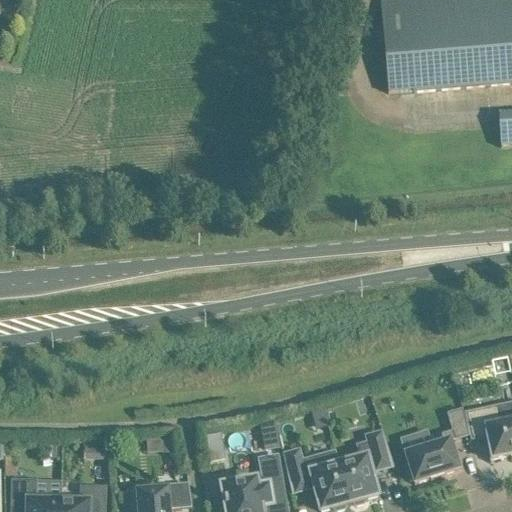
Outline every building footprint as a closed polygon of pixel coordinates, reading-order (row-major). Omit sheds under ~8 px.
[(0,0),(0,8),(12,11),(14,0),(0,0)] [(511,1),(507,2),(507,0),(422,0),(380,4),(388,95),(511,85),(511,1)] [(500,127),(501,149),(511,148),(511,116),(499,117),(500,127)] [(472,442),(488,439),(490,453),(488,453),(491,465),(505,462),(505,461),(511,460),(511,463),(511,424),(501,427),(497,409),(466,416),(472,442)] [(470,438),(462,411),(447,416),(455,443),(470,438)] [(275,425),(260,428),(264,454),(279,452),(275,425)] [(447,435),(429,440),(432,450),(406,458),(409,467),(405,468),(411,484),(414,483),(415,486),(430,482),(431,483),(444,479),(444,477),(459,473),(450,444),(447,435)] [(362,462),(338,468),(350,507),(353,507),(357,509),(363,507),(366,503),(368,503),(368,502),(378,499),(370,472),(376,471),(376,473),(390,469),(390,468),(393,467),(383,436),(381,437),(380,436),(366,439),(368,446),(358,449),(362,462)] [(173,440),(161,441),(162,455),(162,456),(174,455),(174,452),(173,440)] [(100,446),(100,462),(108,462),(108,446),(100,446)] [(285,459),(283,459),(292,495),(295,494),(296,495),(310,491),(309,489),(314,488),(320,511),(329,511),(331,511),(333,511),(334,511),(333,511),(344,511),(346,508),(350,507),(338,468),(335,455),(311,462),(301,464),(298,454),(284,458),(285,459)] [(238,482),(222,485),(225,504),(226,510),(226,511),(261,511),(261,510),(271,508),(271,509),(272,509),(286,506),(282,488),(276,460),(260,463),(264,482),(257,483),(239,486),(238,482)] [(61,511),(61,505),(47,505),(47,498),(37,498),(37,483),(11,482),(10,511),(61,511)] [(192,510),(189,487),(165,489),(166,493),(138,495),(139,511),(169,511),(192,510)] [(106,511),(106,490),(80,489),(80,505),(61,505),(61,511),(106,511)]
